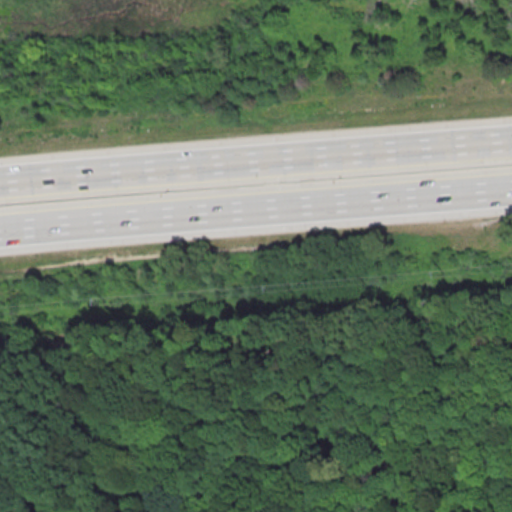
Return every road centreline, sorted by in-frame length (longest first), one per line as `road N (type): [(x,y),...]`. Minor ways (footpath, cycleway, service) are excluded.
road 1 (motorway): [(0,231),(511,189)]
road 2 (motorway): [(511,141),(0,182)]
